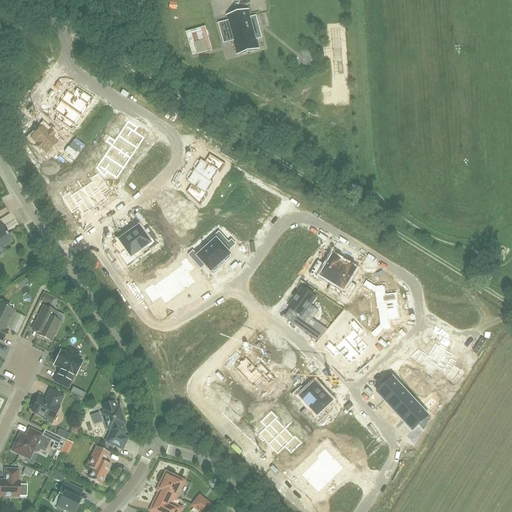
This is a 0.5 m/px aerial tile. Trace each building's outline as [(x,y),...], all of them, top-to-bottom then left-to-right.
[(182,64),(214,59),(206,9),(175,14),(182,64)] [(224,44),(235,41),(239,55),(258,50),(256,40),(262,39),(256,16),(250,18),(248,11),(228,16),(230,21),(218,24),(224,44)] [(76,89),(72,96),(67,92),(60,102),(81,117),(93,100),(76,89)] [(58,115),(55,120),(71,132),(81,117),(60,102),(53,112),(58,115)] [(134,132),(137,128),(128,122),(118,136),(137,149),(144,138),(134,132)] [(36,145),(35,147),(40,152),(41,151),(45,155),(50,150),(53,147),(58,143),(53,138),(55,136),(50,130),(48,132),(42,127),(30,139),(36,145)] [(111,146),(130,159),(137,149),(118,136),(114,141),(108,137),(105,142),(111,146)] [(123,169),(130,159),(111,146),(105,156),(123,169)] [(96,169),(104,177),(107,173),(109,174),(116,179),(123,169),(105,156),(96,169)] [(200,163),(198,162),(194,169),(195,170),(194,172),(211,183),(218,172),(220,174),(226,166),(210,156),(205,163),(203,162),(201,161),(200,163)] [(211,183),(194,172),(193,173),(191,172),(187,179),(188,180),(187,182),(189,183),(192,186),(187,194),(201,207),(208,195),(206,194),(213,184),(211,183)] [(88,175),(77,182),(95,208),(100,205),(100,204),(105,200),(104,198),(101,194),(108,190),(98,174),(90,179),(88,175)] [(69,192),(62,197),(72,213),(79,209),(82,213),(83,215),(89,211),(89,212),(95,208),(77,182),(67,189),(69,192)] [(241,214),(237,220),(245,225),(249,218),(251,220),(254,222),(268,203),(256,195),(255,195),(248,190),(242,199),(249,204),(241,214)] [(173,199),(162,206),(176,226),(191,215),(197,221),(204,214),(191,201),(180,209),(175,201),(173,199)] [(156,221),(147,227),(156,240),(176,226),(162,206),(162,207),(163,207),(152,215),(154,217),(156,221)] [(212,222),(208,225),(214,231),(218,227),(212,222)] [(151,232),(145,236),(142,233),(138,226),(137,227),(135,226),(130,230),(131,231),(128,234),(140,251),(146,247),(149,251),(157,245),(154,241),(156,240),(151,232)] [(0,257),(7,254),(3,247),(11,242),(2,228),(0,229),(0,257)] [(232,228),(227,235),(235,242),(241,234),(232,228)] [(219,232),(205,246),(221,264),(224,261),(226,263),(231,258),(230,256),(231,255),(229,253),(225,248),(230,244),(219,232)] [(117,241),(122,247),(124,251),(118,255),(126,267),(136,259),(134,255),(140,251),(128,234),(124,236),(123,234),(117,238),(119,240),(117,241)] [(205,246),(196,254),(194,252),(188,256),(198,267),(202,262),(206,266),(212,273),(213,272),(214,273),(220,268),(218,267),(221,264),(205,246)] [(344,265),(340,263),(341,261),(333,256),(330,261),(327,267),(318,262),(310,276),(319,281),(321,277),(332,284),(344,265)] [(185,290),(196,283),(189,274),(195,270),(187,258),(180,263),(183,266),(173,272),(185,290)] [(349,266),(348,268),(344,265),(332,284),(344,291),(341,295),(341,296),(349,300),(357,287),(350,282),(355,274),(357,271),(349,266)] [(185,290),(173,272),(163,279),(176,297),(185,290)] [(30,283),(22,279),(15,283),(19,289),(30,283)] [(165,305),(176,297),(163,279),(153,286),(152,284),(143,291),(153,304),(160,298),(165,305)] [(376,287),(367,281),(363,287),(375,293),(377,310),(378,310),(378,309),(398,307),(399,307),(397,294),(386,295),(385,288),(383,286),(376,287)] [(311,306),(316,299),(312,296),(313,295),(306,289),(305,291),(303,289),(289,308),(291,309),(294,312),(288,321),(303,331),(312,319),(305,314),(311,306)] [(44,296),(41,302),(51,307),(54,301),(44,296)] [(0,339),(3,341),(8,331),(4,330),(14,311),(11,309),(11,306),(4,303),(1,305),(0,304),(0,339)] [(38,335),(51,341),(61,322),(52,318),(55,312),(44,306),(32,331),(38,334),(38,335)] [(384,331),(391,330),(390,321),(399,319),(398,307),(378,309),(378,310),(380,326),(371,334),(375,339),(384,331)] [(344,340),(360,358),(365,353),(364,352),(369,348),(365,344),(359,337),(364,332),(354,322),(349,327),(353,332),(344,340)] [(310,337),(318,342),(328,331),(319,324),(310,337)] [(266,367),(275,376),(284,368),(278,361),(280,360),(285,355),(281,350),(283,348),(275,340),(273,342),(269,338),(258,348),(270,360),(271,362),(266,367)] [(331,343),(325,349),(334,359),(339,354),(346,362),(350,366),(355,361),(355,362),(360,358),(344,340),(335,348),(331,343)] [(418,350),(410,358),(422,365),(424,362),(436,369),(447,351),(446,351),(447,349),(440,345),(439,346),(435,344),(433,347),(428,356),(418,350)] [(54,365),(60,368),(54,381),(67,388),(73,374),(75,375),(81,362),(76,359),(79,353),(67,347),(64,353),(60,351),(54,365)] [(447,351),(436,369),(447,376),(446,378),(454,382),(461,371),(454,366),(459,359),(447,351)] [(249,362),(247,359),(236,369),(254,389),(254,388),(264,379),(269,385),(270,386),(276,380),(262,365),(257,370),(249,362)] [(382,383),(385,387),(377,393),(387,404),(403,389),(391,375),(382,383)] [(417,376),(410,382),(418,391),(425,385),(417,376)] [(285,387),(280,382),(274,387),(279,392),(285,387)] [(425,385),(418,391),(426,400),(437,389),(428,382),(425,385)] [(301,387),(292,396),(297,402),(298,400),(307,409),(326,391),(321,386),(320,388),(316,383),(314,385),(306,392),(301,387)] [(403,389),(387,404),(395,412),(411,398),(403,389)] [(44,401),(38,398),(31,412),(44,418),(43,419),(51,423),(58,408),(57,407),(62,396),(50,390),(44,401)] [(326,391),(307,409),(315,418),(313,420),(319,425),(328,416),(324,411),(331,404),(333,402),(329,398),(331,397),(326,391)] [(411,398),(395,412),(403,421),(419,406),(411,398)] [(114,401),(102,406),(105,415),(104,418),(106,425),(109,427),(111,431),(106,442),(107,442),(114,446),(115,446),(124,451),(129,440),(122,437),(125,432),(122,425),(120,424),(123,419),(119,407),(116,408),(114,401)] [(413,432),(419,426),(424,431),(431,419),(419,406),(403,421),(413,432)] [(260,436),(259,437),(263,442),(265,441),(268,445),(285,429),(276,419),(277,418),(272,412),(261,422),(266,428),(261,433),(259,435),(260,436)] [(96,426),(104,423),(101,415),(93,417),(96,426)] [(285,429),(268,445),(278,454),(280,452),(285,447),(291,454),(295,450),(302,443),(295,436),(294,438),(285,429)] [(31,460),(34,453),(36,454),(37,453),(39,452),(40,451),(45,453),(51,441),(30,431),(27,437),(24,439),(19,437),(15,446),(15,448),(15,450),(15,451),(16,452),(18,453),(25,457),(31,460)] [(54,443),(51,449),(60,453),(66,441),(56,435),(52,443),(54,443)] [(73,444),(66,441),(60,453),(67,456),(73,444)] [(302,443),(295,450),(299,454),(306,447),(302,443)] [(86,467),(88,468),(92,470),(88,479),(101,485),(110,465),(105,462),(109,453),(96,447),(89,461),(86,467)] [(325,449),(317,457),(318,459),(336,477),(344,469),(325,449)] [(318,459),(310,467),(327,486),(336,477),(318,459)] [(310,467),(301,476),(318,494),(327,486),(310,467)] [(5,481),(0,481),(0,496),(19,497),(19,482),(18,482),(18,470),(5,470),(5,481)] [(161,492),(176,499),(184,482),(167,473),(161,485),(163,486),(161,492)] [(82,491),(64,483),(57,496),(61,498),(56,509),(62,511),(63,511),(64,511),(67,511),(74,511),(80,500),(78,499),(82,491)] [(177,507),(173,505),(175,499),(176,499),(161,492),(154,505),(151,511),(153,511),(179,511),(180,511),(177,507)] [(200,511),(208,511),(213,506),(200,497),(193,506),(200,511)]
